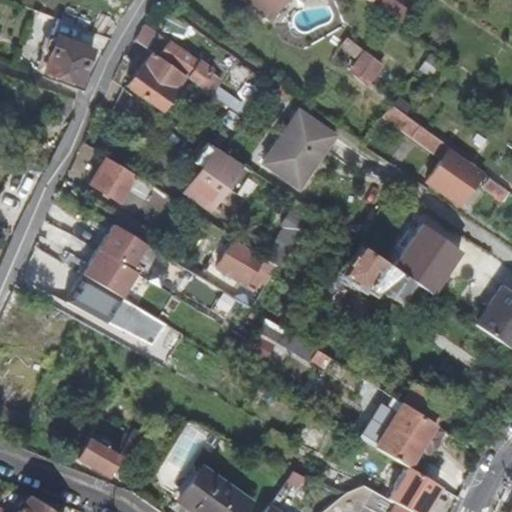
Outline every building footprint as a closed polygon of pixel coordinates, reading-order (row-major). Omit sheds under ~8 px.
[(289,0),(247,0),(275,20),(289,0)] [(143,31),(137,40),(148,48),(154,52),(185,74),(190,77),(245,116),(252,107),(221,84),(224,78),(213,70),(214,69),(173,40),(172,41),(147,24),(143,31)] [(31,27),(25,49),(42,54),(48,32),(31,27)] [(50,52),(56,54),(50,72),(78,83),(92,49),(55,34),(51,35),(49,38),(46,45),(47,49),(50,52)] [(368,52),(353,40),(348,47),(363,58),(368,52)] [(185,74),(154,52),(146,64),(144,62),(130,86),(162,107),(185,74)] [(379,71),(384,63),(368,52),(363,58),(355,70),(368,79),(376,69),(379,71)] [(393,107),(383,118),(444,161),(452,150),(408,119),(393,107)] [(226,127),(234,133),(245,116),(237,111),(226,127)] [(299,113),(262,165),(298,188),(333,138),(299,113)] [(221,153),(207,144),(194,163),(201,169),(185,194),(212,212),(227,191),(237,197),(252,175),(221,153)] [(452,150),(444,161),(429,183),(460,205),(481,174),(474,168),(475,166),(452,150)] [(123,179),(126,175),(105,163),(100,171),(120,184),(123,179)] [(120,184),(100,171),(90,185),(120,203),(128,189),(120,184)] [(145,183),(127,172),(126,175),(123,179),(140,190),(145,183)] [(508,203),(511,196),(511,192),(492,178),(486,187),(508,203)] [(0,220),(8,223),(12,208),(0,204),(0,220)] [(287,228),(279,241),(291,248),(307,223),(290,214),(283,226),(287,228)] [(332,229),(320,221),(315,228),(328,236),(332,229)] [(138,242),(107,223),(92,248),(123,267),(138,242)] [(279,241),(267,259),(279,267),(291,248),(279,241)] [(263,262),(234,244),(219,270),(247,286),(263,262)] [(414,284),(359,247),(338,278),(364,296),(368,292),(376,298),(381,292),(401,304),(414,284)] [(123,267),(92,248),(76,272),(115,295),(130,271),(123,267)] [(195,276),(184,293),(218,316),(229,299),(195,276)] [(223,282),(212,276),(208,282),(219,289),(223,282)] [(242,306),(253,313),(267,288),(258,282),(242,306)] [(475,326),(511,350),(511,348),(511,293),(503,287),(475,326)] [(1,424),(25,435),(75,320),(50,310),(1,424)] [(338,365),(325,357),(320,365),(333,374),(338,365)] [(415,384),(402,405),(435,425),(447,405),(415,384)] [(381,406),(359,438),(409,468),(420,452),(429,457),(445,431),(435,425),(402,405),(394,400),(387,410),(381,406)] [(94,440),(119,455),(130,437),(105,422),(94,440)] [(130,437),(119,455),(136,464),(150,439),(135,430),(130,437)] [(296,444),(276,431),(267,442),(288,455),(296,444)] [(107,475),(119,455),(94,440),(90,437),(77,458),(107,475)] [(179,486),(187,452),(167,447),(160,481),(179,486)] [(245,511),(253,502),(202,468),(179,500),(197,511),(245,511)] [(410,469),(393,498),(417,511),(423,511),(439,486),(410,469)]
